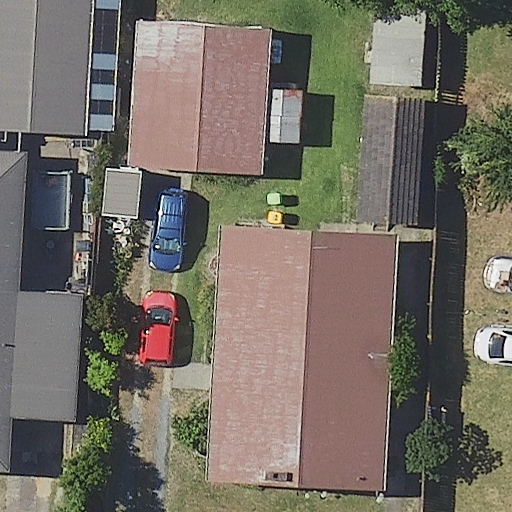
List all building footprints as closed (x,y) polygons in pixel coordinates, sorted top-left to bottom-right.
[(74,0),(0,0),(0,117),(69,120),(74,0)] [(407,0),(353,0),(347,75),(400,80),(407,0)] [(240,142),(267,144),(269,99),(242,97),(244,54),(273,56),(275,11),(121,4),(114,155),(239,161),(240,142)] [(373,220),(195,212),(183,462),(361,471),(373,220)] [(0,289),(0,400),(52,403),(57,292),(0,289)]
